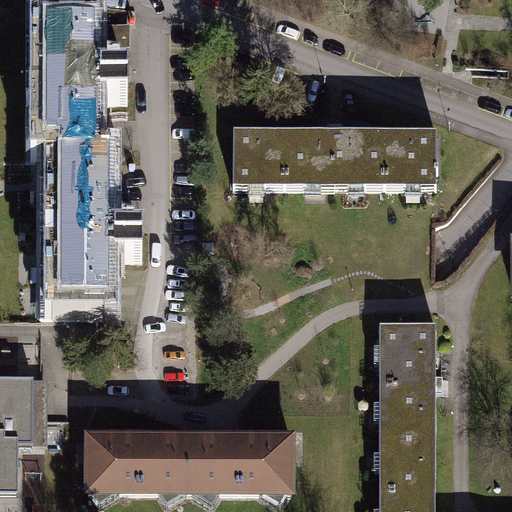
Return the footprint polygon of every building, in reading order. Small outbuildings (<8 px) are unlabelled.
[(101,24),(22,24),(21,159),(39,160),(99,160),(99,110),(125,110),(125,83),(101,83),(101,24)] [(237,141),(237,197),(436,194),(436,139),(237,141)] [(39,160),(38,317),(104,318),(105,263),(133,263),(133,234),(107,234),(108,160),(99,160),(39,160)] [(435,511),(436,334),(378,334),(376,511),(435,511)] [(33,381),(0,380),(0,496),(18,496),(18,442),(33,442),(33,381)] [(83,500),(295,499),(294,438),(82,440),(83,500)]
